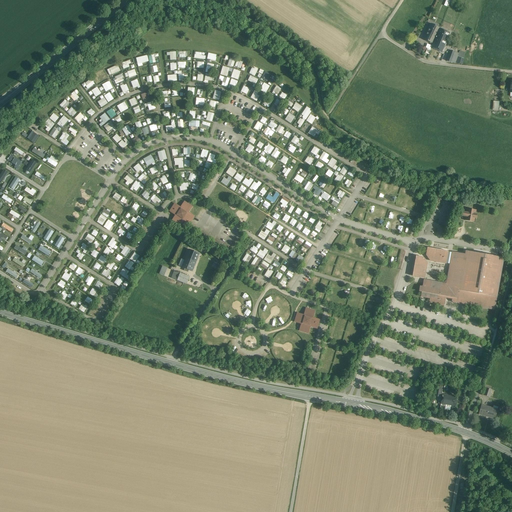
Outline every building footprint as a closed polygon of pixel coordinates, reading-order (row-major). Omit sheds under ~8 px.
[(440,28),(431,24),(427,31),(436,35),(440,28)] [(451,33),(441,29),(438,36),(448,40),(451,33)] [(436,35),(427,31),(423,39),(432,43),(436,35)] [(448,40),(438,36),(433,48),(443,52),(448,40)] [(459,53),(451,50),(447,61),(456,64),(456,62),(458,56),(459,53)] [(166,52),(167,55),(170,55),(170,60),(176,60),(176,51),(166,52)] [(147,55),(136,58),(138,66),(143,65),(142,63),(148,61),(147,55)] [(154,55),(148,56),(150,63),(161,61),(161,58),(155,59),(154,55)] [(233,67),(235,60),(230,58),(227,65),(233,67)] [(123,69),(129,67),(128,64),(133,62),(132,59),(121,62),(123,69)] [(117,64),(107,69),(110,75),(120,70),(117,64)] [(147,71),(147,75),(150,74),(149,65),(139,67),(140,72),(147,71)] [(220,74),(227,76),(229,68),(222,66),(220,74)] [(255,76),(258,69),(252,67),(249,73),(255,76)] [(128,76),(129,77),(136,75),(135,69),(124,72),(126,77),(128,76)] [(238,79),(241,71),(234,69),(231,77),(238,79)] [(104,71),(95,74),(98,82),(107,79),(104,71)] [(266,81),(270,74),(265,71),(261,78),(266,81)] [(204,82),(208,83),(208,80),(213,81),(214,75),(206,73),(204,82)] [(114,81),(115,83),(123,80),(121,74),(115,76),(117,79),(114,81)] [(221,85),(227,87),(229,79),(220,75),(218,80),(222,81),(221,85)] [(248,75),(245,82),(252,85),(255,77),(248,75)] [(85,91),(94,84),(90,79),(81,85),(85,91)] [(135,85),(139,83),(137,79),(134,80),(134,82),(129,84),(131,89),(136,87),(135,85)] [(102,84),(106,91),(113,88),(109,80),(102,84)] [(244,83),(240,94),(246,96),(250,85),(244,83)] [(265,83),(260,90),(265,93),(269,86),(265,83)] [(272,91),(277,94),(281,89),(276,85),(272,91)] [(95,97),(101,93),(97,86),(87,93),(89,96),(93,93),(95,97)] [(219,100),(221,92),(215,90),(212,98),(219,100)] [(259,96),(257,94),(258,92),(255,90),(250,97),(256,101),(259,96)] [(73,91),(69,95),(74,101),(79,97),(73,91)] [(110,92),(104,95),(107,102),(113,99),(110,92)] [(100,100),(98,101),(100,104),(98,105),(100,108),(107,103),(102,94),(98,97),(100,100)] [(131,106),(137,104),(134,97),(129,100),(131,106)] [(65,99),(59,105),(63,109),(69,103),(65,99)] [(277,99),(272,104),(277,107),(281,102),(277,99)] [(117,105),(120,112),(128,109),(125,102),(117,105)] [(145,107),(148,106),(149,110),(154,109),(152,102),(144,104),(145,107)] [(296,102),(292,108),(298,112),(302,107),(296,102)] [(92,114),(96,110),(91,104),(86,107),(92,114)] [(133,108),(135,114),(141,111),(138,106),(133,108)] [(67,111),(72,117),(76,113),(71,107),(67,111)] [(306,107),(301,114),(304,116),(301,119),(300,118),(296,123),(301,126),(311,110),(306,107)] [(110,118),(116,115),(112,108),(106,111),(110,118)] [(55,122),(59,117),(53,113),(49,118),(55,122)] [(84,120),(87,118),(84,113),(82,115),(80,113),(74,117),(77,122),(83,118),(84,120)] [(99,124),(100,126),(110,119),(105,113),(99,117),(102,121),(99,124)] [(285,120),(291,123),(295,116),(289,113),(285,120)] [(310,114),(306,120),(311,124),(316,117),(310,114)] [(64,115),(57,123),(61,127),(68,120),(64,115)] [(45,129),(48,132),(54,124),(48,119),(44,124),(47,127),(45,129)] [(171,120),(171,125),(166,126),(166,131),(175,130),(174,120),(171,120)] [(194,125),(199,125),(199,120),(191,120),(191,129),(194,129),(194,125)] [(268,125),(273,130),(277,126),(271,121),(268,125)] [(107,132),(114,128),(111,122),(104,125),(107,132)] [(55,125),(49,135),(55,138),(60,128),(55,125)] [(282,130),(283,128),(280,126),(276,131),(282,135),(285,131),(282,130)] [(314,137),(316,134),(318,135),(321,132),(312,126),(308,133),(314,137)] [(75,135),(77,132),(70,127),(68,130),(75,135)] [(267,136),(268,134),(271,136),(273,132),(265,127),(262,133),(267,136)] [(31,131),(27,139),(34,143),(39,135),(31,131)] [(66,139),(69,135),(64,132),(58,139),(66,145),(69,142),(66,139)] [(272,139),(277,143),(281,136),(276,133),(272,139)] [(116,134),(112,137),(117,143),(121,139),(116,134)] [(295,144),(299,139),(295,136),(291,141),(295,144)] [(123,140),(122,140),(118,143),(122,149),(129,143),(126,138),(123,140)] [(16,142),(26,148),(28,145),(19,139),(16,142)] [(268,143),(263,151),(270,154),(274,147),(268,143)] [(58,156),(62,149),(54,145),(50,152),(58,156)] [(316,154),(319,150),(314,146),(310,152),(318,158),(319,156),(316,154)] [(31,151),(43,158),(45,155),(33,148),(31,151)] [(157,152),(160,161),(167,158),(164,149),(157,152)] [(206,158),(208,151),(202,149),(200,156),(206,158)] [(329,160),(326,158),(329,155),(323,151),(319,158),(327,163),(329,160)] [(207,160),(216,163),(217,160),(213,159),(215,154),(210,153),(207,160)] [(55,166),(58,160),(51,155),(47,162),(55,166)] [(151,155),(143,158),(146,166),(154,162),(151,155)] [(25,161),(32,165),(36,160),(29,156),(25,161)] [(261,156),(258,160),(263,164),(266,160),(261,156)] [(285,164),(288,159),(284,156),(280,161),(285,164)] [(308,156),(304,161),(309,165),(313,160),(308,156)] [(333,168),(337,160),(331,157),(327,165),(333,168)] [(14,158),(10,165),(17,169),(21,162),(14,158)] [(183,168),(183,158),(174,158),(174,165),(178,165),(178,168),(183,168)] [(291,167),(295,162),(291,159),(287,164),(291,167)] [(270,168),(274,163),(268,160),(265,165),(270,168)] [(315,165),(320,169),(323,165),(318,161),(315,165)] [(133,167),(137,173),(142,169),(138,164),(133,167)] [(45,165),(41,170),(46,174),(50,169),(45,165)] [(344,175),(348,168),(343,165),(340,173),(344,175)] [(30,174),(33,170),(27,166),(24,170),(30,174)] [(152,174),(158,171),(155,166),(149,169),(152,174)] [(226,173),(232,177),(236,171),(230,166),(226,173)] [(289,175),(292,171),(286,167),(280,175),(284,177),(286,173),(289,175)] [(302,172),(300,175),(305,177),(308,172),(301,168),(299,171),(302,172)] [(0,181),(0,182),(8,172),(4,169),(0,174),(0,181)] [(328,169),(325,174),(330,177),(333,172),(328,169)] [(44,181),(46,178),(37,171),(34,174),(44,181)] [(190,172),(188,180),(194,182),(197,175),(190,172)] [(127,181),(125,183),(129,186),(134,178),(128,173),(124,179),(127,181)] [(242,173),(240,175),(237,173),(234,178),(240,182),(245,174),(242,173)] [(335,180),(339,183),(343,176),(339,173),(335,180)] [(297,174),(292,182),(294,183),(296,180),(301,183),(304,178),(297,174)] [(13,189),(20,179),(15,176),(9,186),(13,189)] [(227,179),(224,177),(220,182),(226,186),(231,178),(228,176),(227,179)] [(248,187),(253,180),(250,178),(249,180),(245,178),(242,183),(248,187)] [(321,180),(318,185),(323,188),(326,183),(321,180)] [(250,187),(255,191),(261,183),(258,181),(257,183),(254,182),(250,187)] [(303,189),(309,192),(313,184),(308,181),(303,189)] [(187,182),(179,184),(180,191),(187,189),(186,186),(188,186),(187,182)] [(327,191),(332,194),(336,188),(331,184),(327,191)] [(312,195),(317,198),(322,190),(314,185),(313,188),(316,190),(312,195)] [(32,187),(31,190),(26,187),(24,190),(33,196),(36,190),(32,187)] [(251,198),(254,193),(248,189),(245,194),(251,198)] [(320,197),(328,201),(330,195),(323,191),(320,197)] [(116,192),(112,197),(118,201),(121,196),(116,192)] [(275,192),(273,197),(268,194),(266,198),(274,203),(279,194),(275,192)] [(6,201),(10,203),(12,200),(3,195),(0,200),(5,204),(6,201)] [(124,205),(128,198),(123,195),(119,202),(124,205)] [(150,199),(158,204),(161,200),(153,195),(150,199)] [(280,202),(282,203),(281,205),(285,208),(289,200),(283,196),(280,202)] [(332,196),(330,199),(334,201),(332,204),(337,206),(340,201),(332,196)] [(111,200),(107,207),(113,210),(117,203),(111,200)] [(0,207),(7,212),(9,209),(0,203),(0,207)] [(181,209),(175,205),(171,211),(177,215),(173,221),(179,225),(183,219),(189,223),(193,217),(187,213),(191,207),(185,203),(181,209)] [(286,210),(291,213),(294,206),(289,204),(286,210)] [(21,210),(20,211),(24,214),(27,209),(19,205),(18,208),(21,210)] [(121,211),(123,208),(117,205),(114,211),(122,215),(124,213),(121,211)] [(476,210),(467,209),(466,213),(463,212),(462,216),(466,217),(465,220),(474,222),(475,218),(476,218),(477,214),(475,214),(476,210)] [(20,220),(22,217),(11,210),(9,213),(20,220)] [(101,214),(96,222),(102,225),(107,218),(101,214)] [(138,215),(136,218),(133,217),(131,220),(134,223),(136,220),(143,224),(145,221),(138,215)] [(34,224),(31,231),(35,233),(40,223),(33,220),(31,223),(34,224)] [(271,223),(268,221),(265,226),(271,230),(276,222),(273,220),(271,223)] [(319,232),(322,227),(320,226),(323,223),(319,221),(314,229),(319,232)] [(12,232),(14,228),(2,223),(1,227),(12,232)] [(136,235),(139,230),(134,227),(131,232),(136,235)] [(48,229),(43,239),(48,241),(53,231),(48,229)] [(258,236),(264,240),(270,231),(266,229),(264,232),(261,230),(258,236)] [(100,232),(97,237),(102,240),(105,235),(100,232)] [(20,238),(29,244),(34,237),(31,235),(28,238),(22,234),(20,238)] [(88,234),(85,239),(91,243),(94,238),(88,234)] [(59,248),(64,239),(60,236),(54,245),(59,248)] [(272,245),(275,240),(269,236),(266,241),(272,245)] [(296,241),(301,245),(304,241),(299,237),(296,241)] [(307,241),(303,246),(308,250),(312,245),(307,241)] [(16,244),(14,248),(24,254),(27,248),(23,246),(22,248),(16,244)] [(119,247),(123,250),(120,253),(125,256),(130,250),(122,244),(119,247)] [(285,244),(281,250),(286,254),(290,248),(285,244)] [(41,245),(38,249),(49,256),(51,252),(41,245)] [(264,248),(263,251),(260,249),(256,255),(263,259),(268,250),(264,248)] [(448,252),(427,248),(426,255),(430,261),(446,264),(448,252)] [(95,258),(99,253),(94,250),(90,255),(95,258)] [(199,254),(189,250),(183,263),(181,262),(179,265),(182,266),(192,271),(199,254)] [(293,259),(297,254),(292,250),(288,255),(293,259)] [(430,299),(429,302),(444,305),(446,298),(452,299),(452,301),(453,303),(495,310),(504,258),(466,251),(465,255),(452,252),(447,280),(442,283),(431,281),(430,282),(430,299)] [(134,252),(130,259),(135,262),(139,255),(134,252)] [(264,259),(270,264),(276,255),(273,253),(271,256),(268,254),(264,259)] [(34,256),(31,261),(42,265),(44,261),(34,256)] [(257,256),(250,265),(253,268),(260,260),(257,256)] [(423,257),(418,257),(418,259),(416,258),(413,274),(415,274),(415,277),(424,279),(427,263),(423,257)] [(129,260),(124,266),(129,270),(134,263),(129,260)] [(263,260),(260,264),(266,269),(269,265),(263,260)] [(73,271),(77,266),(72,262),(68,267),(73,271)] [(78,266),(74,273),(79,276),(81,273),(85,275),(87,272),(78,266)] [(101,274),(106,277),(110,271),(105,268),(101,274)] [(268,269),(264,275),(269,278),(273,272),(268,269)] [(68,281),(71,274),(65,271),(61,278),(68,281)] [(190,277),(180,273),(177,280),(187,284),(190,277)] [(124,278),(121,277),(120,279),(117,277),(114,283),(119,286),(124,278)] [(421,297),(430,299),(430,282),(427,281),(426,281),(425,281),(425,282),(425,284),(423,284),(423,287),(420,287),(419,292),(422,292),(421,297)] [(81,305),(82,301),(74,297),(70,304),(75,306),(76,303),(81,305)] [(82,304),(79,309),(84,312),(87,307),(82,304)] [(306,310),(305,316),(298,314),(296,322),(302,323),(300,330),(308,332),(310,326),(316,327),(318,320),(312,318),(314,312),(306,310)] [(492,390),(486,387),(483,395),(489,398),(492,390)] [(457,397),(442,394),(442,398),(441,404),(455,406),(457,397)] [(497,410),(482,405),(479,413),(490,417),(490,418),(494,419),(497,410)]
